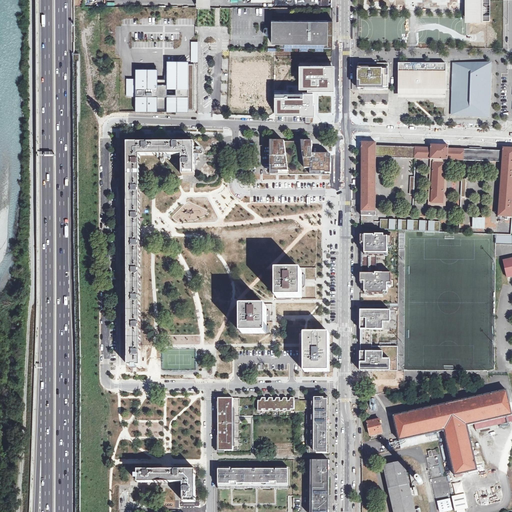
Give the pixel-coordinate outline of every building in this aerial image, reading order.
[(470,0),(470,17),(487,19),(487,0),(470,0)] [(331,43),(331,20),(271,20),(271,42),(331,43)] [(194,110),(194,64),(167,63),(167,75),(164,75),(164,79),(148,78),(148,70),(127,70),(127,96),(135,96),(135,111),(176,111),(176,110),(194,110)] [(389,64),(359,63),(360,89),(388,89),(389,64)] [(399,63),(398,90),(412,90),(446,90),(446,64),(399,63)] [(455,70),(453,114),(486,115),(487,107),(491,108),(492,74),(487,74),(488,65),(455,64),(455,70)] [(329,65),(300,65),(300,85),(308,85),(308,87),(332,87),(332,75),(329,65)] [(271,97),(271,70),(230,70),(230,81),(226,81),(223,77),(221,77),(220,79),(220,80),(222,83),(224,84),(224,87),(222,89),(220,91),(224,95),(228,91),(230,91),(230,97),(271,97)] [(398,90),(398,98),(446,99),(446,90),(412,90),(398,90)] [(287,96),(287,92),(280,92),(280,95),(274,95),(274,113),(313,113),(313,92),(302,92),(302,96),(287,96)] [(331,175),(331,154),(313,154),(313,142),(271,141),(271,175),(331,175)] [(511,148),(503,148),(503,151),(449,149),(449,146),(440,145),(431,145),(431,148),(376,146),(377,143),(369,142),(362,142),(362,212),(376,212),(376,158),(377,157),(431,159),(429,205),(446,206),(447,160),(502,162),(502,163),(498,218),(511,219),(511,148)] [(158,156),(165,156),(165,155),(172,154),(183,155),(183,175),(194,175),(194,174),(194,165),(195,165),(195,148),(194,148),(194,143),(185,143),(138,143),(129,143),(129,144),(129,366),(140,365),(140,156),(140,155),(158,155),(158,156)] [(195,165),(197,165),(197,161),(200,161),(200,155),(202,155),(203,154),(204,153),(204,152),(203,152),(203,151),(202,151),(201,151),(201,148),(195,148),(195,165)] [(472,217),(472,229),(485,228),(485,217),(472,217)] [(440,222),(382,220),(381,228),(389,228),(389,230),(440,232),(440,222)] [(511,243),(511,236),(511,235),(496,235),(496,243),(511,243)] [(391,238),(362,238),(363,284),(367,284),(367,296),(385,296),(385,294),(389,294),(389,285),(393,285),(393,275),(377,276),(377,257),(391,258),(391,238)] [(511,258),(503,260),(507,278),(511,276),(511,258)] [(277,298),(302,297),(301,268),(276,268),(277,298)] [(242,333),(267,333),(267,306),(242,306),(242,333)] [(390,322),(390,311),(361,311),(360,371),(398,371),(398,356),(398,346),(372,346),(372,330),(383,330),(383,322),(390,322)] [(466,369),(491,370),(493,321),(476,330),(483,330),(487,337),(477,337),(477,338),(469,337),(469,322),(465,328),(451,328),(455,335),(450,338),(453,340),(453,348),(459,348),(460,350),(468,351),(474,348),(478,351),(473,359),(470,352),(467,355),(444,355),(437,364),(438,365),(445,370),(460,371),(464,366),(466,369)] [(328,368),(327,330),(304,330),(304,334),(302,335),(303,368),(328,368)] [(394,416),(399,441),(445,431),(455,475),(478,470),(468,425),(471,425),(475,424),(476,429),(511,421),(511,406),(508,389),(498,391),(465,399),(394,416)] [(214,398),(215,453),(235,452),(234,397),(214,398)] [(310,452),(326,453),(326,398),(311,398),(310,452)] [(295,399),(256,399),(256,413),(295,412),(295,399)] [(371,439),(379,437),(378,434),(383,433),(380,419),(367,422),(370,436),(371,436),(371,439)] [(308,460),(308,489),(329,489),(329,460),(308,460)] [(409,485),(404,463),(405,463),(404,462),(384,467),(385,467),(390,490),(389,490),(390,491),(391,491),(395,511),(414,511),(409,487),(410,487),(410,485),(409,485)] [(232,468),(218,468),(219,486),(294,485),(293,468),(280,468),(280,471),(278,471),(278,470),(258,470),(259,472),(256,472),(256,470),(234,470),(234,472),(232,472),(232,468)] [(419,484),(418,481),(415,481),(412,469),(409,469),(414,491),(417,490),(416,485),(419,484)] [(184,492),(184,503),(196,502),(196,470),(138,470),(139,481),(184,481),(184,487),(184,492)] [(308,489),(308,496),(311,496),(311,510),(324,510),(323,511),(328,511),(329,489),(308,489)] [(451,498),(437,500),(438,511),(442,511),(452,511),(451,498)]
